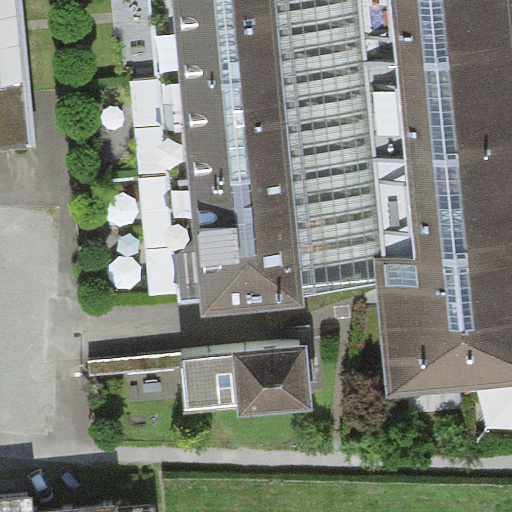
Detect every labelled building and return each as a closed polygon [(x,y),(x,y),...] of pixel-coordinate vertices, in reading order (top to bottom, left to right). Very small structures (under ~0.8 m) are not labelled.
[(0,0),(0,141),(36,138),(22,0),(0,0)] [(155,0),(183,297),(247,291),(295,287),(269,0),(155,0)] [(360,0),(269,0),(295,287),(298,308),(386,278),(360,0)] [(360,0),(386,278),(396,381),(469,374),(511,370),(511,53),(507,0),(360,0)] [(186,400),(315,388),(310,333),(182,345),(186,400)] [(120,511),(120,502),(10,511),(120,511)]
